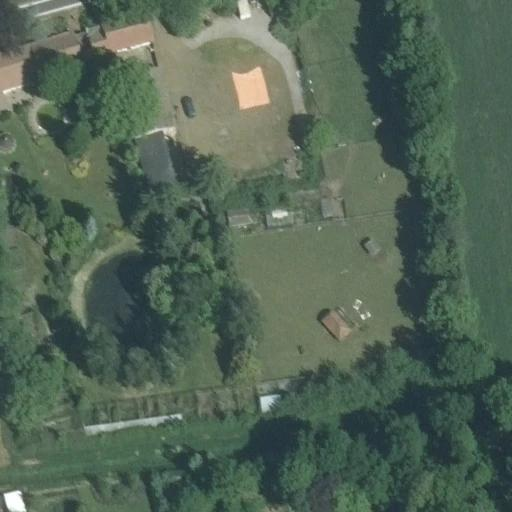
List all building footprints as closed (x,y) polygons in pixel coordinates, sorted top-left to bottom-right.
[(105,37),(109,53),(152,42),(150,37),(145,17),(102,28),(105,37)] [(93,57),(109,53),(105,37),(89,41),(93,57)] [(73,40),(0,58),(0,91),(1,91),(81,71),(78,60),(73,40)] [(120,84),(135,141),(175,131),(160,74),(120,84)] [(322,220),(333,218),(331,201),(320,202),(322,220)] [(228,231),(250,228),(248,212),(226,214),(228,231)] [(19,319),(12,293),(0,296),(0,308),(4,324),(15,364),(28,360),(47,355),(36,314),(19,319)] [(339,345),(351,334),(333,314),(321,325),(339,345)] [(262,418),(282,415),(280,400),(260,403),(262,418)] [(86,443),(181,430),(180,418),(84,431),(86,443)] [(181,481),(170,483),(172,494),(183,491),(181,481)] [(12,511),(27,511),(24,494),(9,497),(12,511)]
